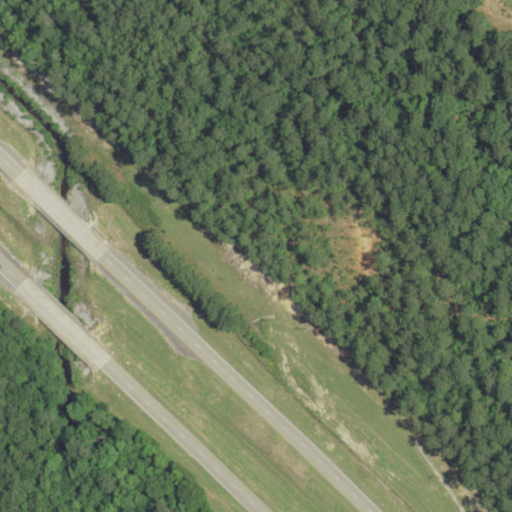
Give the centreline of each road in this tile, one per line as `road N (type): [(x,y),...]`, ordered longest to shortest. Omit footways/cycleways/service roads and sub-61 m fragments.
road 1 (trunk): [(367,511),(102,255)]
road 2 (trunk): [(107,362),(261,511)]
